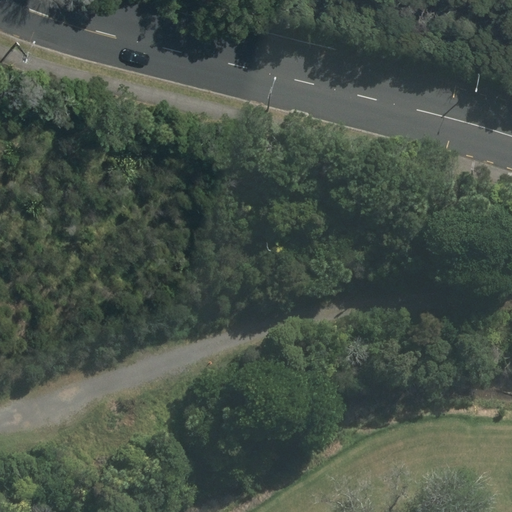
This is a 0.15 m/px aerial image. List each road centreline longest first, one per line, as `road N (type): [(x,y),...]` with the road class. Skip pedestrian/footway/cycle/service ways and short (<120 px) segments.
road 1 (track): [(0,410),(269,294),(511,274)]
road 2 (secondary): [(511,138),(67,24),(4,0)]
